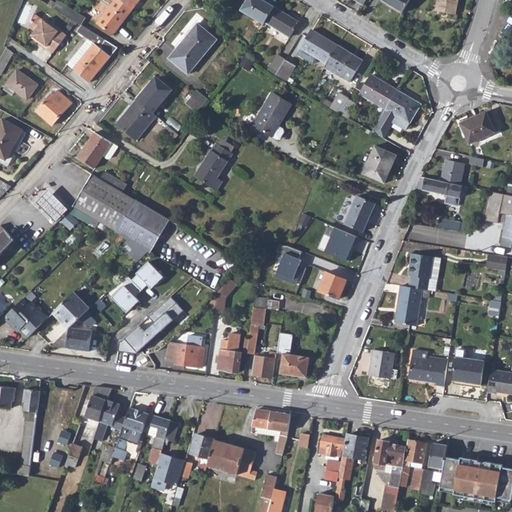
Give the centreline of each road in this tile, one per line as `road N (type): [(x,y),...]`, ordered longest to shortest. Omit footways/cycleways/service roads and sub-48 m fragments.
road 1 (residential): [(320,406),(400,196),(451,95)]
road 2 (tertiary): [(320,406),(0,360)]
road 3 (residential): [(0,213),(184,0)]
road 4 (tertiary): [(511,434),(320,406)]
road 5 (residential): [(444,75),(314,0)]
